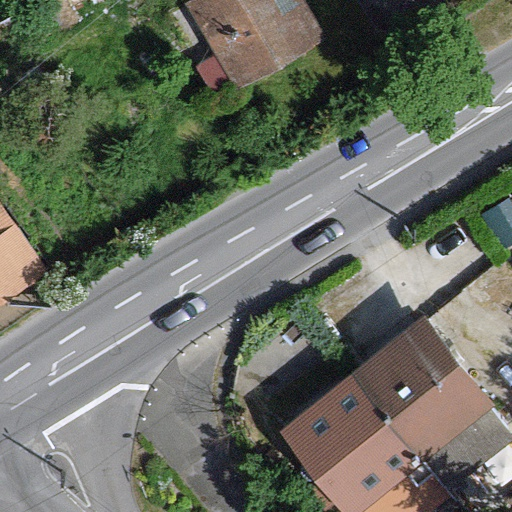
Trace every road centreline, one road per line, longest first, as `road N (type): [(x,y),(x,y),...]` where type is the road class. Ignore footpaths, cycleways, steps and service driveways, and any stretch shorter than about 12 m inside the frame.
road 1 (primary): [(9,393),(511,93)]
road 2 (unclassified): [(9,393),(97,511)]
